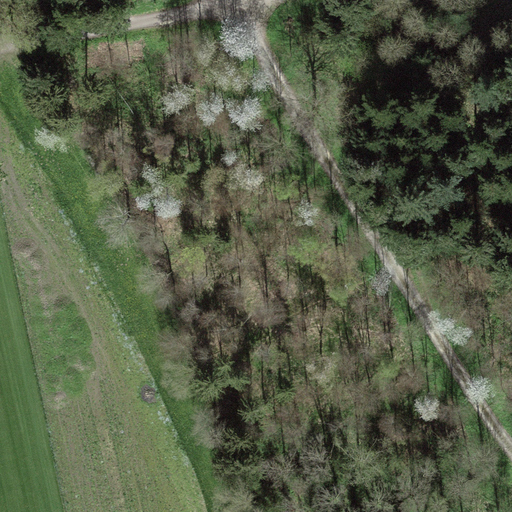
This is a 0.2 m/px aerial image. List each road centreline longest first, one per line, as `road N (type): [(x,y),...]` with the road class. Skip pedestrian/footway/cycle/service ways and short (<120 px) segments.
road 1 (track): [(511,444),(235,4)]
road 2 (track): [(0,51),(235,4)]
